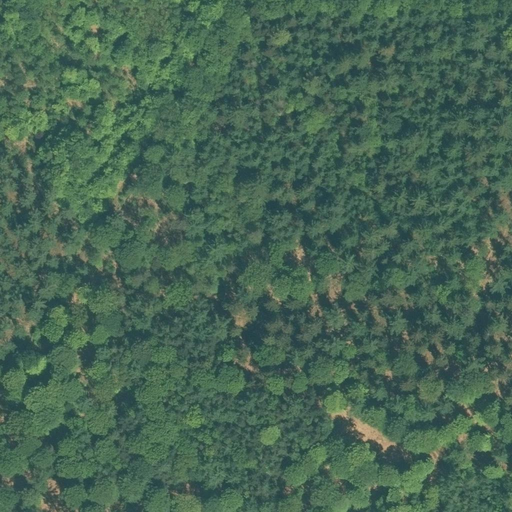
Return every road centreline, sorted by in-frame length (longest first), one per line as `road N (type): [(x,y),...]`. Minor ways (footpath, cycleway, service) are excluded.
road 1 (track): [(511,317),(374,309),(270,291),(173,300),(84,262)]
road 2 (track): [(241,0),(84,262)]
road 3 (track): [(84,262),(0,404)]
